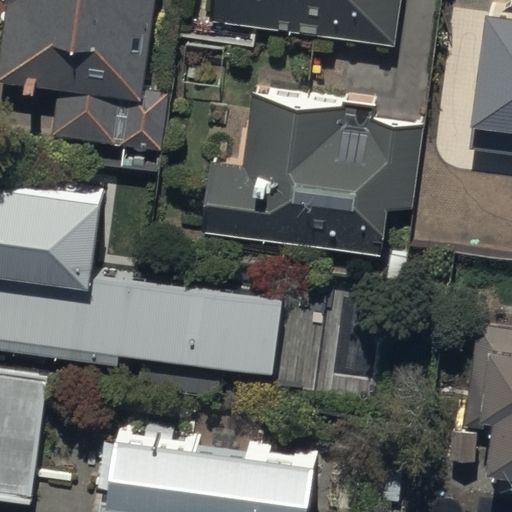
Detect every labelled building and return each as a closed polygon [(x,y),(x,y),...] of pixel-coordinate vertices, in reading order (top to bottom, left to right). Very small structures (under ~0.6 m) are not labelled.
[(7,0),(1,66),(60,73),(54,124),(160,136),(165,85),(143,83),(151,0),(7,0)] [(212,0),(211,13),(394,34),(398,0),(212,0)] [(511,0),(484,0),(467,138),(511,143),(511,0)] [(341,95),(247,83),(237,158),(210,155),(201,223),(381,245),(387,196),(414,199),(424,115),(373,109),(375,94),(342,90),(341,95)] [(0,347),(214,373),(225,279),(101,264),(110,191),(26,181),(24,196),(0,193),(0,347)] [(511,321),(475,317),(463,415),(490,418),(485,456),(511,459),(511,321)] [(45,369),(0,362),(0,486),(28,490),(45,369)] [(302,511),(311,446),(116,421),(115,434),(106,433),(95,511),(302,511)]
